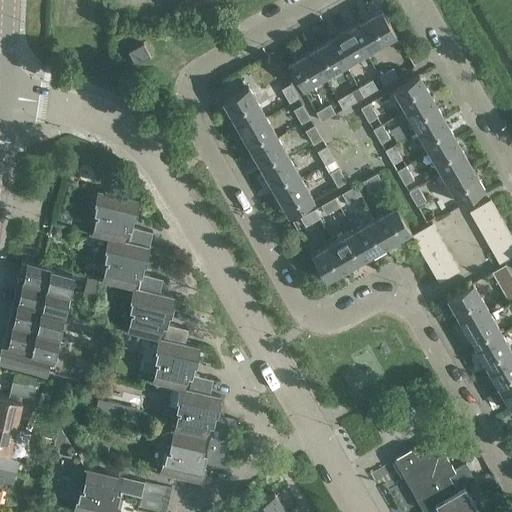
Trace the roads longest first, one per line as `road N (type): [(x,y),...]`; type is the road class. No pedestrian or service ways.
road 1 (residential): [(326,0),(191,74),(188,108),(309,314),(340,320),(385,301),(413,309)]
road 2 (tertiary): [(316,433),(136,132),(84,102),(2,89)]
road 3 (residential): [(413,309),(511,478)]
road 4 (residential): [(511,168),(416,0)]
road 5 (residential): [(178,511),(316,433)]
